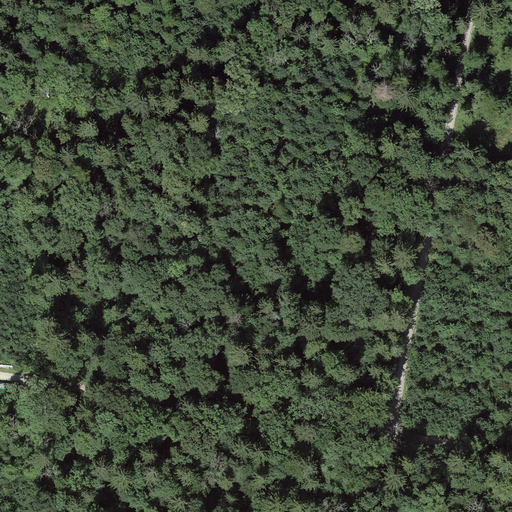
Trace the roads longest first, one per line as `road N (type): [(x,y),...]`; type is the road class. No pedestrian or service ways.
road 1 (track): [(0,373),(511,453)]
road 2 (track): [(478,0),(391,433)]
